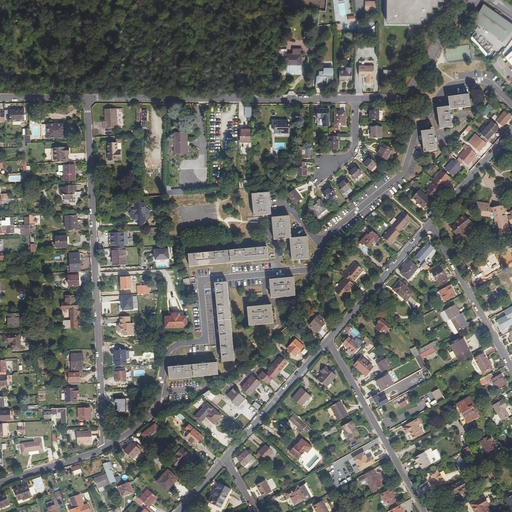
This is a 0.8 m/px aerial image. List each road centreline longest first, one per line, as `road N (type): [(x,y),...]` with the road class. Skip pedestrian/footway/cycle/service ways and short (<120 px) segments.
road 1 (residential): [(316,242),(308,269),(203,280),(203,337),(166,352),(156,406),(105,447)]
road 2 (residential): [(105,447),(87,98)]
road 3 (residential): [(511,105),(488,81),(445,87),(418,125),(400,175),(316,242)]
road 4 (residential): [(87,98),(355,98)]
road 5 (residential): [(329,341),(423,511)]
road 6 (residential): [(429,224),(511,371)]
road 7 (residential): [(355,98),(406,93),(441,32),(474,0)]
road 8 (residential): [(225,459),(329,341)]
road 9 (residential): [(329,341),(429,224)]
road 10 (residential): [(429,224),(511,128)]
